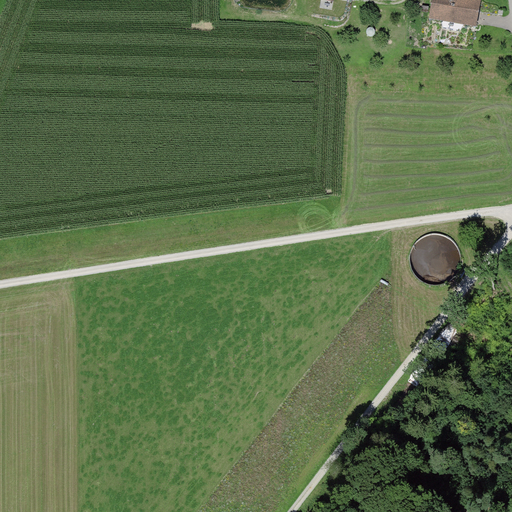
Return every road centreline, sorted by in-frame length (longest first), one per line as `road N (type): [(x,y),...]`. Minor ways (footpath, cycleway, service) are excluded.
road 1 (track): [(0,285),(511,208)]
road 2 (track): [(511,232),(293,511)]
